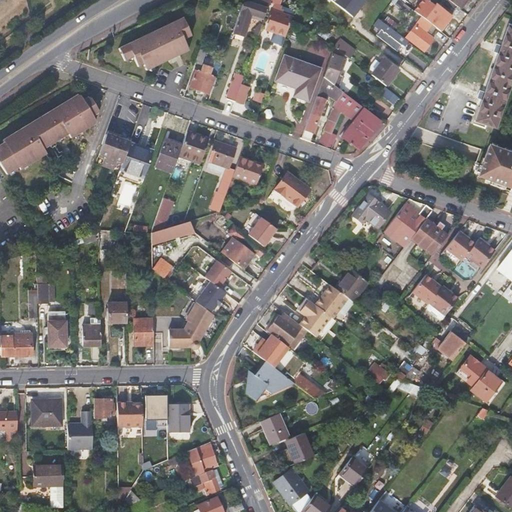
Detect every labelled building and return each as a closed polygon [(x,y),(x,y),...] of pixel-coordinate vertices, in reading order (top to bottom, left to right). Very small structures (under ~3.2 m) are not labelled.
[(283,6),(281,5),(283,0),(271,0),(270,4),(274,5),(268,21),(270,21),(267,29),(273,32),(284,36),(285,36),(292,17),(292,16),(284,14),(285,11),(282,10),(283,6)] [(396,0),(398,1),(410,10),(412,12),(416,14),(420,9),(408,0),(396,0)] [(452,9),(455,6),(447,0),(445,4),(452,9)] [(455,6),(459,9),(466,0),(446,0),(447,0),(455,6)] [(410,10),(398,1),(395,6),(407,15),(410,10)] [(262,18),(265,10),(248,3),(243,5),(236,23),(247,27),(251,17),(254,18),(256,16),(262,18)] [(430,25),(434,28),(439,32),(451,17),(444,12),(446,10),(440,5),(439,7),(437,6),(436,7),(434,6),(423,20),(430,25)] [(398,26),(379,12),(375,17),(377,19),(394,32),(398,26)] [(430,25),(423,20),(420,17),(404,39),(423,53),(433,40),(428,36),(425,33),(430,25)] [(188,51),(182,41),(191,36),(183,19),(118,49),(124,62),(132,58),(137,68),(142,65),(146,71),(188,51)] [(396,33),(394,32),(377,19),(372,26),(391,40),(396,33)] [(428,36),(434,28),(430,25),(425,33),(428,36)] [(474,122),(495,129),(511,80),(511,29),(507,28),(474,122)] [(278,45),(281,43),(284,36),(273,32),(270,39),(272,42),(278,45)] [(338,40),(335,49),(353,56),(356,46),(338,40)] [(201,65),(207,48),(201,45),(194,64),(201,65)] [(340,75),(336,74),(343,56),(335,50),(333,56),(331,56),(323,78),(336,88),(340,75)] [(293,97),(308,103),(319,70),(284,57),(276,82),(291,88),(292,85),(297,87),(293,97)] [(385,86),(397,70),(383,59),(372,73),(370,71),(368,73),(385,86)] [(210,88),(213,89),(216,79),(208,77),(211,69),(204,66),(201,74),(196,72),(190,88),(195,90),(200,92),(207,94),(210,88)] [(235,102),(241,85),(244,77),(234,73),(225,99),(235,102)] [(336,88),(323,78),(301,140),(309,143),(327,93),(335,98),(330,104),(354,122),(341,138),(356,150),(379,121),(336,88)] [(242,104),(248,87),(241,85),(235,102),(242,104)] [(81,102),(77,95),(46,115),(62,139),(67,135),(71,140),(94,124),(91,118),(96,115),(96,111),(88,100),(85,99),(81,102)] [(43,151),(62,139),(46,115),(25,128),(44,156),(46,156),(43,151)] [(17,169),(20,172),(44,156),(25,128),(3,142),(3,144),(0,145),(0,167),(6,177),(17,169)] [(199,163),(208,140),(186,132),(181,144),(177,156),(199,163)] [(116,161),(122,163),(129,144),(105,135),(98,155),(105,157),(102,164),(113,168),(116,161)] [(334,140),(321,135),(318,146),(330,150),(334,140)] [(226,169),(219,185),(227,188),(231,177),(233,171),(228,169),(235,150),(222,145),(223,141),(217,139),(215,143),(214,143),(207,162),(226,169)] [(171,175),(177,156),(181,144),(172,141),(170,144),(162,141),(153,169),(171,175)] [(139,187),(152,152),(129,144),(122,163),(115,185),(117,186),(120,180),(139,187)] [(504,188),(505,188),(511,168),(511,156),(489,150),(479,179),(490,183),(489,186),(503,191),(504,188)] [(419,167),(434,172),(439,157),(424,152),(419,167)] [(254,186),(261,167),(238,159),(233,171),(231,177),(254,186)] [(274,192),(297,208),(310,191),(287,174),(274,192)] [(367,220),(378,228),(390,212),(368,196),(352,216),(363,224),(367,220)] [(425,206),(417,216),(404,205),(383,233),(403,250),(410,240),(425,220),(432,212),(425,206)] [(263,248),(248,237),(220,216),(220,217),(218,216),(217,217),(219,219),(216,222),(225,229),(226,228),(228,229),(225,233),(233,239),(221,255),(241,271),(249,260),(254,264),(265,250),(263,248)] [(277,230),(262,218),(248,237),(263,248),(277,230)] [(439,223),(435,228),(425,220),(410,240),(432,257),(447,237),(440,232),(444,227),(439,223)] [(151,244),(192,232),(189,222),(182,224),(150,234),(151,244)] [(108,260),(107,233),(98,232),(98,260),(108,260)] [(482,266),(494,251),(478,239),(474,245),(459,233),(446,249),(461,260),(466,253),(482,266)] [(511,285),(511,283),(511,254),(510,253),(495,272),(511,285)] [(161,260),(152,271),(162,279),(171,268),(161,260)] [(353,273),(348,269),(333,289),(347,300),(351,303),(367,283),(353,273)] [(446,316),(459,299),(442,286),(441,288),(426,276),(412,293),(427,305),(429,303),(446,316)] [(333,289),(328,285),(314,306),(332,320),(347,300),(333,289)] [(46,291),(36,291),(36,297),(36,311),(46,311),(46,291)] [(27,297),(28,322),(36,322),(36,311),(36,297),(27,297)] [(188,322),(183,330),(167,330),(168,348),(189,347),(189,342),(188,341),(192,339),(193,340),(197,343),(205,328),(208,330),(213,322),(210,320),(213,316),(196,303),(185,321),(188,322)] [(107,324),(125,324),(125,305),(107,306),(107,324)] [(280,319),(278,317),(266,333),(292,352),(307,332),(284,314),(280,319)] [(46,348),(64,348),(64,315),(46,315),(46,348)] [(81,327),(82,347),(100,347),(99,326),(99,320),(90,320),(90,327),(81,327)] [(132,321),(133,346),(152,346),(152,321),(132,321)] [(397,343),(384,333),(372,350),(399,370),(405,361),(391,350),(397,343)] [(438,350),(453,362),(466,344),(451,334),(438,350)] [(0,335),(0,356),(30,356),(30,338),(19,338),(18,335),(0,335)] [(269,358),(271,359),(280,348),(264,336),(251,351),(266,362),(269,358)] [(414,358),(419,362),(422,357),(418,353),(414,358)] [(470,358),(457,374),(470,384),(482,368),(470,358)] [(293,385),(292,384),(264,362),(252,377),(247,373),(246,395),(255,401),(263,390),(271,395),(293,385)] [(389,375),(375,364),(366,376),(373,382),(374,381),(378,384),(381,379),(384,381),(389,375)] [(501,384),(488,375),(482,368),(470,384),(474,387),(470,392),(485,404),(486,403),(501,384)] [(324,395),(299,375),(292,384),(293,385),(313,400),(324,395)] [(489,406),(504,387),(501,384),(486,403),(489,406)] [(166,420),(166,406),(165,396),(147,396),(148,420),(166,420)] [(114,414),(112,414),(112,400),(94,400),(94,419),(101,419),(101,422),(107,422),(106,418),(112,418),(114,418),(114,414)] [(464,403),(457,401),(449,411),(454,416),(464,403)] [(32,405),(33,427),(60,427),(60,402),(48,402),(48,405),(32,405)] [(127,407),(127,403),(116,404),(116,428),(142,427),(141,406),(127,407)] [(185,419),(185,405),(166,406),(166,420),(166,434),(187,433),(187,420),(185,419)] [(361,416),(359,410),(351,414),(353,419),(361,416)] [(477,417),(481,421),(488,412),(482,410),(477,417)] [(81,413),(81,425),(66,425),(66,427),(67,451),(92,450),(91,412),(81,413)] [(0,413),(0,431),(17,431),(17,427),(17,414),(0,413)] [(287,439),(277,416),(260,424),(269,447),(287,439)] [(460,428),(454,436),(459,440),(470,426),(468,425),(463,430),(460,428)] [(298,437),(282,444),(292,467),(308,460),(298,437)] [(432,441),(426,450),(431,454),(434,456),(441,461),(452,447),(444,441),(439,446),(432,441)] [(215,463),(210,445),(192,450),(187,452),(191,465),(199,461),(201,467),(215,463)] [(352,458),(339,473),(356,486),(367,471),(352,458)] [(202,472),(216,467),(215,463),(201,467),(202,472)] [(33,467),(34,487),(61,487),(61,467),(33,467)] [(206,496),(218,490),(217,487),(212,474),(210,471),(188,480),(193,492),(202,488),(206,496)] [(222,485),(216,472),(212,474),(217,487),(222,485)] [(290,472),(272,485),(293,511),(301,511),(302,511),(310,502),(294,482),(296,480),(290,472)] [(497,498),(511,510),(511,479),(497,498)] [(326,511),(330,507),(315,495),(310,502),(302,511),(303,511),(326,511)] [(195,507),(197,511),(221,511),(215,498),(195,507)] [(229,511),(237,511),(243,510),(240,503),(228,508),(229,511)]
